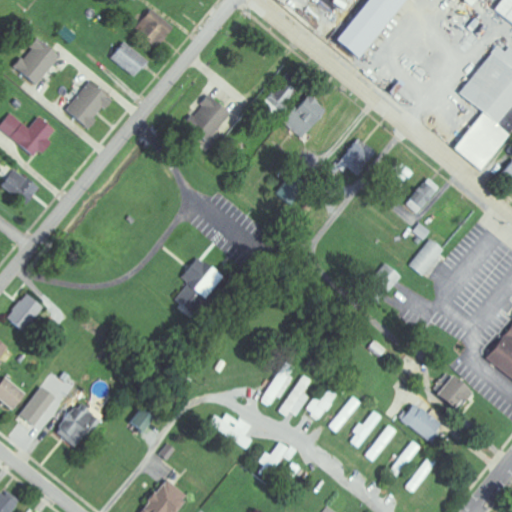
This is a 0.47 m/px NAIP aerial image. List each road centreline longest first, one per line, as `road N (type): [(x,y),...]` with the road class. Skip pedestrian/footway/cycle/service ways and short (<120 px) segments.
road 1 (residential): [(0,281),(232,0)]
road 2 (residential): [(382,511),(290,434),(218,403),(197,407),(170,429),(105,511)]
road 3 (residential): [(248,0),(511,217)]
